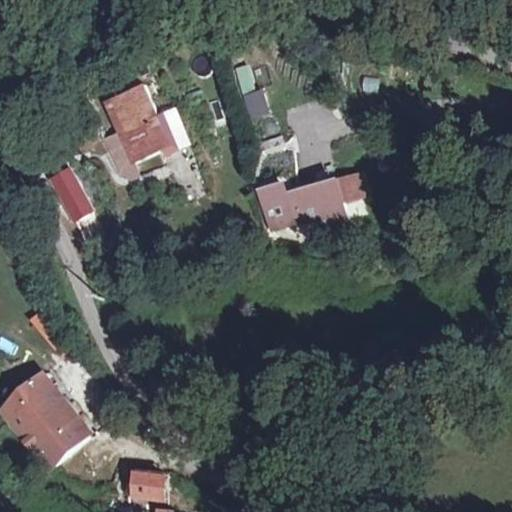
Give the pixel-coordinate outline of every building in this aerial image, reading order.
[(129,45),(87,49),(92,109),(134,105),(129,45)] [(241,92),(255,89),(251,65),(237,67),(241,92)] [(262,88),(243,96),(253,119),(271,112),(262,88)] [(217,128),(228,124),(221,100),(210,103),(217,128)] [(271,141),(249,147),(260,179),(276,176),(279,185),(321,171),(312,144),(276,154),(271,141)] [(48,305),(29,318),(62,362),(80,349),(48,305)] [(50,464),(91,435),(54,368),(2,401),(50,464)] [(112,471),(115,478),(144,482),(147,462),(115,456),(112,471)] [(153,507),(154,497),(137,495),(135,505),(153,507)]
